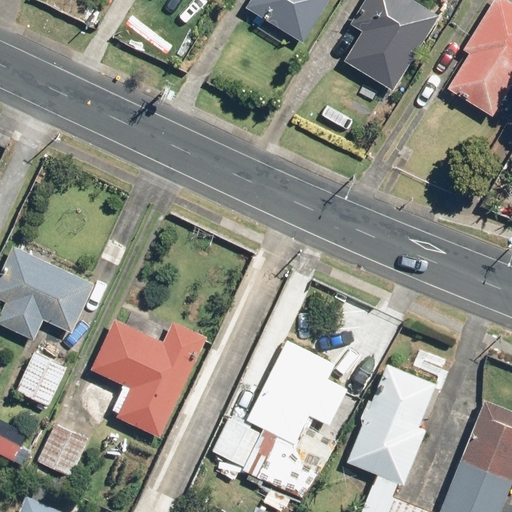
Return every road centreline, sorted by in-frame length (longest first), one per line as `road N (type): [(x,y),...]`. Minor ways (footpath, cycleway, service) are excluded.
road 1 (tertiary): [(0,65),(302,207),(511,291)]
road 2 (unknown): [(302,207),(183,427),(160,511)]
